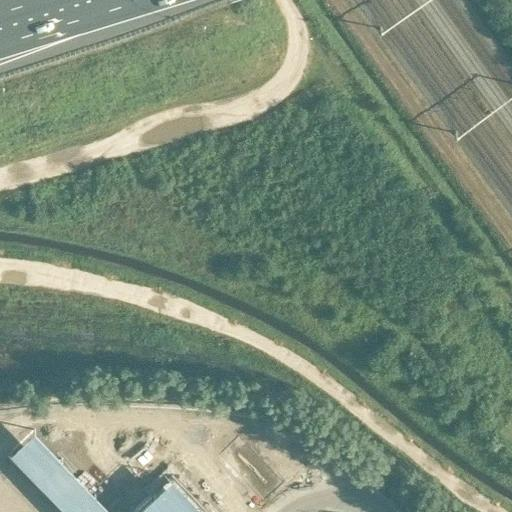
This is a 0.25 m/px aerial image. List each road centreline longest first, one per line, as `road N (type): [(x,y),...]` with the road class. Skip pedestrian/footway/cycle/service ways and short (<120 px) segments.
road 1 (track): [(0,270),(165,302),(272,343),(506,511)]
road 2 (track): [(287,0),(298,30),(295,59),(267,97),(0,178)]
road 3 (track): [(295,59),(356,96),(511,303)]
road 4 (track): [(511,236),(341,0)]
